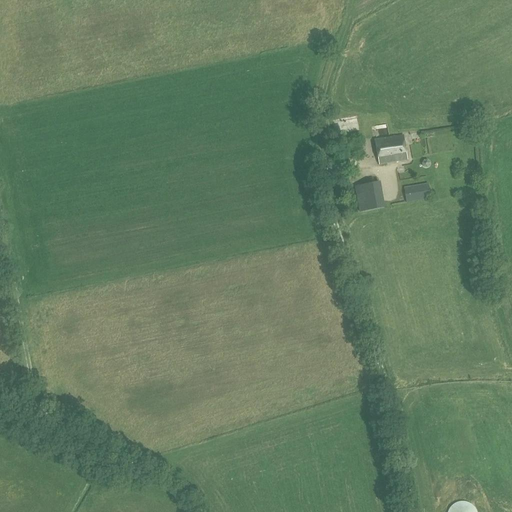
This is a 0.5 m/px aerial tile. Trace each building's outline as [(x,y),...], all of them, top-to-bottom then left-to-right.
[(354,114),(331,115),(332,129),(354,128),(354,114)] [(445,128),(424,130),(426,147),(434,146),(435,161),(448,160),(445,128)] [(416,129),(404,131),(406,140),(417,138),(416,129)] [(376,140),(380,164),(408,160),(404,135),(376,140)] [(343,147),(345,157),(356,156),(355,145),(343,147)] [(355,186),(360,213),(385,208),(381,182),(355,186)] [(404,187),(406,203),(431,199),(428,183),(404,187)] [(477,511),(476,510),(475,508),(473,506),(472,504),(470,503),(467,502),(465,502),(463,502),(460,502),(458,502),(456,503),(454,504),(452,506),(450,508),(449,510),(448,511),(477,511)]
